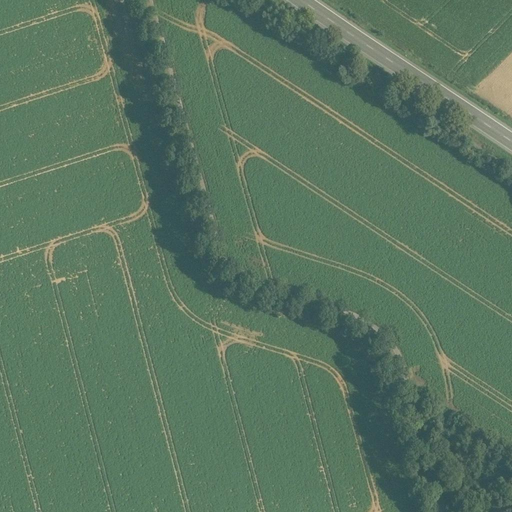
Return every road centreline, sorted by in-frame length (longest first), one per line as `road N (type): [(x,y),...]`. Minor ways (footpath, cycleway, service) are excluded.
road 1 (track): [(441,511),(390,343),(350,314),(245,281),(225,265),(150,0)]
road 2 (primary): [(289,0),(511,151)]
